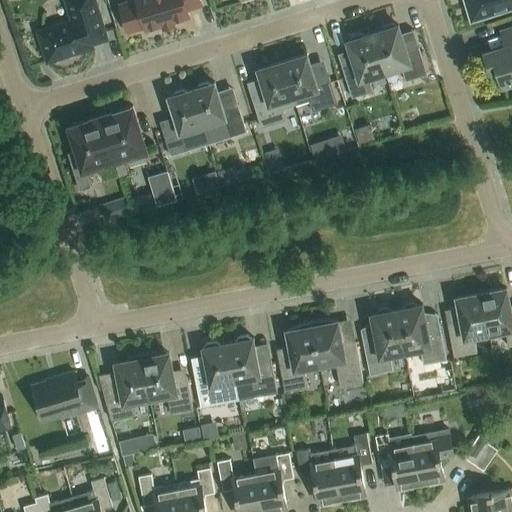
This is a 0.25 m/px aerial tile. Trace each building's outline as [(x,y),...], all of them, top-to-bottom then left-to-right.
[(93,44),(108,39),(95,0),(65,0),(72,20),(38,31),(47,62),(94,48),(93,44)] [(187,10),(202,6),(200,0),(133,0),(120,4),(129,32),(146,27),(147,31),(189,18),(187,10)] [(511,0),(467,0),(473,18),(511,5),(511,0)] [(373,33),(385,72),(402,67),(406,81),(427,74),(419,47),(407,51),(398,25),(396,26),(393,23),(383,27),(382,30),(373,33)] [(511,28),(501,32),(506,47),(484,53),(490,71),(497,69),(502,85),(511,82),(511,28)] [(369,78),(385,72),(373,33),(364,36),(361,34),(351,37),(350,40),(348,41),(356,67),(344,71),(352,98),(373,91),(369,78)] [(283,61),(296,105),(309,101),(313,112),(338,104),(329,77),(316,81),(307,54),(283,61)] [(283,109),(296,105),(283,61),(258,69),(266,97),(253,101),(261,128),(287,120),(283,109)] [(192,90),(203,125),(215,122),(221,140),(247,132),(239,105),(223,110),(215,82),(211,84),(207,82),(199,84),(197,88),(192,90)] [(191,129),(203,125),(192,90),(187,91),(183,89),(175,91),(173,95),(169,97),(178,124),(162,129),(171,156),(197,148),(191,129)] [(125,157),(145,150),(135,116),(136,116),(133,106),(118,111),(119,112),(113,114),(112,111),(101,114),(114,160),(120,177),(130,174),(125,157)] [(415,108),(402,112),(406,126),(419,123),(415,108)] [(86,169),(114,160),(101,114),(89,118),(90,121),(86,123),(85,120),(72,124),(73,127),(71,127),(78,150),(69,153),(80,190),(91,186),(86,169)] [(327,139),(311,144),(316,159),(317,161),(332,156),(331,154),(327,139)] [(278,150),(265,153),(271,172),(283,168),(278,150)] [(234,166),(218,171),(222,186),(239,181),(234,166)] [(158,206),(177,200),(168,173),(149,179),(158,206)] [(157,206),(152,192),(128,199),(127,196),(102,203),(107,221),(157,206)] [(481,293),(489,334),(505,330),(508,346),(511,345),(511,313),(507,288),(481,293)] [(474,336),(489,334),(481,293),(457,297),(462,323),(448,326),(454,357),(477,352),(474,336)] [(397,309),(405,352),(421,349),(424,364),(447,360),(441,330),(428,333),(423,304),(417,305),(413,302),(406,304),(403,308),(397,309)] [(390,355),(405,352),(397,309),(391,310),(387,308),(380,309),(377,313),(371,314),(377,343),(364,345),(370,375),(393,370),(390,355)] [(314,320),(312,320),(320,365),(336,362),(341,387),(364,382),(356,342),(343,345),(338,321),(336,321),(337,319),(331,319),(328,319),(325,319),(320,319),(314,320)] [(320,365),(312,320),(306,321),(301,323),(293,326),(288,328),(289,330),(287,330),(290,346),(288,350),(277,352),(285,391),(308,387),(304,368),(320,365)] [(236,341),(228,342),(239,399),(253,396),(253,397),(278,392),(272,361),(259,363),(254,337),(252,338),(247,334),(239,336),(236,341)] [(239,399),(228,342),(221,343),(216,340),(208,342),(204,347),(203,347),(208,373),(195,375),(201,407),(226,402),(226,401),(239,399)] [(171,412),(193,408),(187,376),(174,378),(169,353),(157,355),(156,351),(142,353),(150,398),(167,395),(171,412)] [(133,402),(150,398),(142,353),(127,356),(128,361),(116,363),(119,380),(117,383),(102,386),(111,420),(136,415),(133,402)] [(85,410),(98,406),(91,382),(79,385),(74,371),(57,376),(59,380),(33,387),(43,418),(84,406),(85,410)] [(0,429),(12,426),(3,396),(0,396),(0,429)] [(404,402),(394,404),(396,417),(407,415),(404,402)] [(445,478),(440,456),(453,453),(449,429),(427,433),(427,434),(412,437),(421,483),(430,481),(431,484),(444,482),(443,478),(445,478)] [(232,433),(235,447),(247,445),(244,431),(232,433)] [(488,442),(491,438),(481,431),(464,457),(474,463),(488,442)] [(21,432),(13,434),(17,449),(26,447),(21,432)] [(356,444),(333,449),(342,498),(352,496),(352,499),(365,497),(365,493),(366,493),(361,465),(372,462),(367,432),(354,435),(356,444)] [(421,483),(412,437),(412,433),(389,437),(389,433),(376,436),(380,461),(392,459),(397,487),(399,487),(399,490),(413,488),(412,484),(421,483)] [(135,438),(120,442),(123,455),(135,452),(138,451),(135,438)] [(498,449),(488,442),(474,463),(484,470),(498,449)] [(342,498),(333,449),(311,453),(310,448),(297,451),(302,476),(314,474),(319,502),(320,502),(321,505),(334,503),(333,499),(342,498)] [(135,452),(123,455),(125,464),(125,465),(137,462),(135,452)] [(276,455),(254,459),(257,473),(263,511),(268,511),(273,511),(286,511),(286,508),(288,508),(282,480),(294,477),(289,452),(276,455)] [(263,511),(257,473),(234,478),(230,458),(217,461),(223,491),(235,489),(239,511),(263,511)] [(199,479),(177,484),(182,511),(206,511),(204,495),(215,493),(211,467),(198,470),(199,479)] [(182,511),(177,484),(155,488),(152,474),(139,476),(144,506),(156,504),(157,511),(182,511)] [(92,481),(94,489),(72,496),(77,511),(101,511),(101,510),(113,506),(104,477),(92,481)] [(511,511),(511,488),(471,496),(471,497),(468,498),(470,511),(474,510),(473,511),(511,511)] [(77,511),(72,496),(50,502),(48,494),(35,497),(37,502),(39,511),(77,511)] [(25,511),(39,511),(37,502),(24,506),(25,511)]
